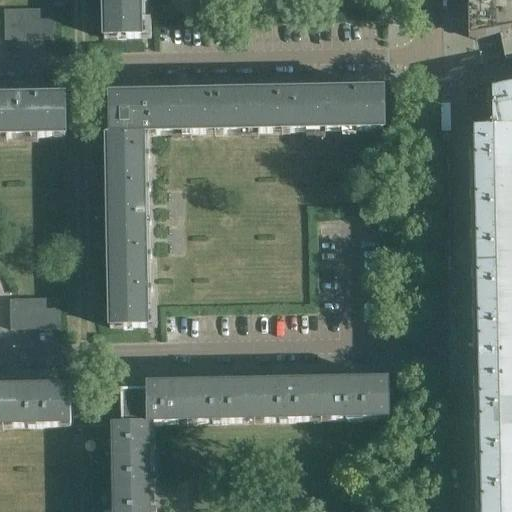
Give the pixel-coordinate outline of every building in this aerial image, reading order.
[(141,39),(140,0),(103,0),(104,40),(141,39)] [(511,0),(467,0),(468,42),(472,42),(471,22),(473,22),(476,37),(475,38),(475,41),(499,36),(504,61),(502,62),(502,65),(511,62),(511,0)] [(17,37),(17,11),(5,11),(5,37),(17,37)] [(29,37),(28,11),(17,11),(17,37),(29,37)] [(41,36),(40,11),(28,11),(29,37),(41,36)] [(53,36),(52,11),(40,11),(41,36),(53,36)] [(511,83),(473,92),(473,137),(511,135),(511,83)] [(383,133),(383,94),(354,94),(354,93),(342,93),(342,94),(315,95),(315,134),(383,133)] [(315,134),(315,95),(287,95),(287,94),(276,94),(276,96),(248,96),(249,136),(315,134)] [(249,136),(248,96),(220,97),(220,95),(209,95),(209,97),(181,97),(182,137),(249,136)] [(182,137),(181,97),(141,98),(141,111),(134,112),(135,137),(143,136),(148,136),(148,138),(182,137)] [(0,140),(65,139),(65,100),(36,100),(36,99),(24,99),(24,100),(0,100),(0,140)] [(511,175),(511,135),(473,137),(474,176),(511,175)] [(143,136),(135,137),(106,137),(108,239),(145,238),(143,136)] [(511,215),(511,175),(474,176),(475,216),(511,215)] [(511,255),(511,215),(475,216),(476,256),(511,255)] [(146,320),(145,238),(108,239),(110,329),(147,329),(146,320)] [(511,294),(511,255),(476,256),(477,295),(511,294)] [(511,294),(477,295),(478,348),(472,348),(473,361),(472,361),(472,369),(473,368),(473,380),(473,388),(473,401),(479,401),(479,413),(511,412),(511,294)] [(34,326),(34,300),(22,301),(23,326),(34,326)] [(46,326),(46,300),(34,300),(34,326),(46,326)] [(58,326),(58,300),(46,300),(46,326),(58,326)] [(23,326),(22,301),(10,301),(11,327),(23,326)] [(122,427),(112,427),(112,444),(116,444),(116,459),(112,459),(113,478),(117,478),(117,492),(113,492),(113,495),(113,511),(117,511),(150,511),(148,426),(153,426),(153,427),(187,426),(254,425),(321,424),(389,422),(389,415),(388,383),(366,383),(361,383),(359,383),(359,382),(348,382),(348,383),(346,383),(341,384),(320,384),(299,384),(295,384),(292,385),(292,383),(281,383),(281,385),(279,385),(274,385),(253,385),(233,386),(228,386),(226,386),(225,384),(214,385),(214,386),(212,386),(207,386),(186,387),(147,387),(146,388),(146,394),(138,394),(138,395),(123,395),(122,395),(122,427)] [(0,430),(3,430),(71,429),(71,428),(70,389),(48,390),(43,390),(41,390),(41,388),(30,388),(30,390),(28,390),(23,390),(2,390),(0,390),(0,430)] [(511,452),(511,412),(479,413),(480,453),(511,452)] [(511,492),(511,452),(480,453),(480,493),(511,492)] [(511,511),(511,492),(480,493),(480,511),(511,511)]
